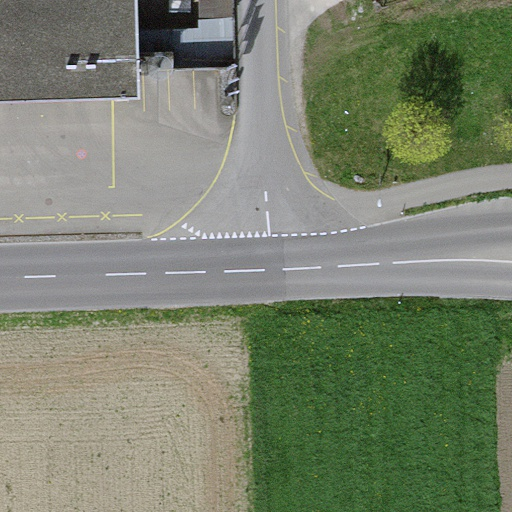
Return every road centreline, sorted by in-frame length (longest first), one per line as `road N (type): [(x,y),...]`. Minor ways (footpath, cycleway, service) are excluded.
road 1 (secondary): [(0,279),(511,263)]
road 2 (unknown): [(271,270),(279,0)]
